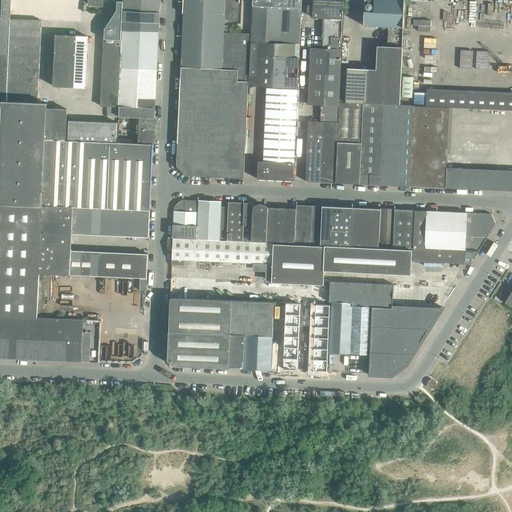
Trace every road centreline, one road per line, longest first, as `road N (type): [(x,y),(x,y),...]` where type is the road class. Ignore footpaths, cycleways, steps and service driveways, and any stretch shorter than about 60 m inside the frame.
road 1 (unclassified): [(154,378),(407,384),(511,221)]
road 2 (unclassified): [(511,209),(163,186)]
road 3 (unknown): [(101,15),(93,83),(68,89),(42,70),(44,29),(60,15),(85,13)]
road 4 (unclassified): [(163,186),(174,0)]
road 5 (unclassified): [(0,371),(154,378)]
